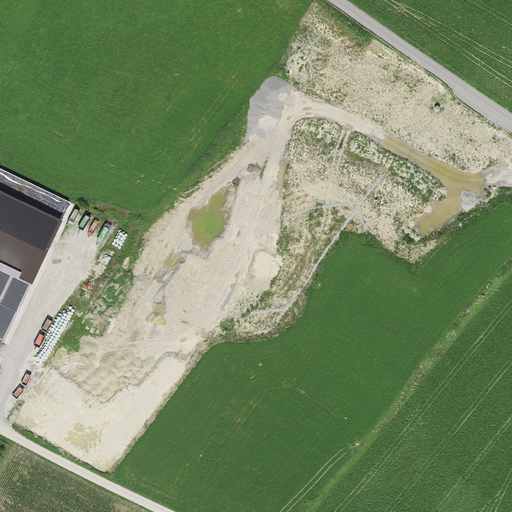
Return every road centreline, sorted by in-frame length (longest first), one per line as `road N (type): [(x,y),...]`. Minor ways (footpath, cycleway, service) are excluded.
road 1 (track): [(293,511),(511,258)]
road 2 (unclassified): [(511,119),(340,0)]
road 3 (track): [(161,511),(0,433)]
